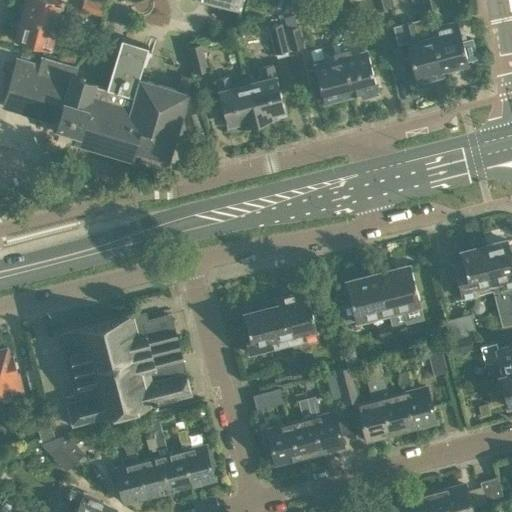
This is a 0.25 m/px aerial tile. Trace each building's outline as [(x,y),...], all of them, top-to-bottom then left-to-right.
[(67,15),(69,4),(52,0),(25,0),(25,3),(22,4),(19,12),(22,14),(21,17),(54,25),(58,12),(67,15)] [(105,4),(91,0),(83,0),(81,10),(101,15),(105,4)] [(238,12),(241,0),(200,0),(200,2),(238,12)] [(373,0),(347,0),(351,14),(356,12),(362,16),(369,14),(372,8),(375,7),(373,0)] [(389,7),(387,0),(373,0),(375,7),(376,11),(389,7)] [(434,0),(422,0),(425,11),(437,8),(434,0)] [(430,30),(425,13),(389,22),(394,42),(404,39),(415,82),(442,75),(430,30)] [(54,25),(21,17),(21,19),(17,20),(15,27),(18,29),(15,40),(57,51),(59,41),(51,39),(54,25)] [(457,23),(430,30),(442,75),(441,69),(467,62),(466,60),(474,58),(470,42),(462,44),(457,23)] [(280,24),(268,27),(275,54),(287,51),(280,24)] [(297,26),(296,27),(285,29),(290,50),(303,47),(297,26)] [(121,38),(106,86),(73,76),(75,68),(42,58),(22,52),(19,60),(17,59),(4,104),(58,120),(57,124),(61,125),(59,130),(76,135),(75,138),(131,155),(133,146),(166,156),(185,92),(187,93),(192,78),(181,75),(177,90),(138,78),(148,46),(121,38)] [(341,52),(352,93),(359,91),(361,96),(377,92),(366,51),(359,52),(356,39),(345,42),(348,51),(341,52)] [(352,93),(341,52),(339,43),(310,50),(314,64),(313,64),(322,101),(352,93)] [(206,70),(199,44),(187,47),(194,73),(206,70)] [(61,50),(59,58),(72,62),(74,53),(61,50)] [(261,80),(246,83),(256,123),(284,115),(274,76),(271,64),(258,68),(261,80)] [(246,83),(230,87),(227,75),(215,79),(218,91),(217,91),(227,130),(256,123),(246,83)] [(480,246),(490,284),(499,282),(501,288),(511,284),(511,255),(507,239),(480,246)] [(490,284),(480,246),(459,251),(462,262),(452,264),(460,296),(475,292),(474,288),(490,284)] [(377,272),(387,312),(419,304),(409,264),(377,272)] [(387,312),(377,272),(345,281),(355,320),(387,312)] [(276,299),(277,305),(287,342),(305,338),(304,332),(316,328),(307,297),(305,298),(303,292),(276,299)] [(287,342),(277,305),(243,314),(246,326),(241,327),(248,353),(287,342)] [(62,334),(58,335),(61,343),(64,343),(64,344),(66,343),(69,355),(77,388),(72,389),(74,395),(64,397),(66,403),(71,425),(191,394),(185,372),(183,373),(180,362),(182,361),(179,350),(177,351),(174,340),(176,339),(173,327),(171,328),(167,314),(147,320),(145,313),(142,314),(142,312),(61,333),(62,334)] [(475,332),(470,315),(445,321),(449,339),(475,332)] [(403,320),(390,324),(393,335),(406,331),(403,320)] [(393,335),(390,324),(376,327),(379,338),(393,335)] [(468,336),(444,342),(447,355),(471,349),(468,336)] [(511,344),(497,348),(495,341),(479,345),(483,362),(500,362),(503,375),(511,372),(511,344)] [(5,347),(0,348),(0,395),(13,392),(16,402),(43,395),(32,352),(8,358),(5,347)] [(440,347),(428,350),(434,374),(446,371),(440,347)] [(356,361),(353,350),(344,352),(347,363),(356,361)] [(297,379),(293,366),(291,356),(277,360),(279,370),(272,372),(275,385),(297,379)] [(305,363),(293,366),(297,379),(308,376),(305,363)] [(348,366),(335,370),(344,404),(357,400),(348,366)] [(406,370),(397,373),(401,385),(409,383),(406,370)] [(499,376),(503,389),(488,393),(492,404),(505,400),(506,404),(511,402),(511,372),(503,375),(499,376)] [(375,379),(378,391),(386,389),(383,376),(375,379)] [(367,381),(372,401),(357,405),(366,439),(368,438),(370,440),(377,438),(378,436),(389,433),(380,399),(378,391),(375,379),(367,381)] [(426,387),(403,393),(412,427),(422,424),(424,426),(431,424),(432,421),(435,420),(426,387)] [(279,388),(256,395),(260,409),(283,403),(279,388)] [(403,393),(380,399),(389,433),(399,430),(401,432),(409,430),(410,427),(412,427),(403,393)] [(305,398),(309,410),(317,408),(313,395),(305,398)] [(309,410),(305,398),(297,400),(300,412),(309,410)] [(487,403),(477,406),(480,416),(490,414),(487,403)] [(311,418),(319,450),(329,448),(331,450),(339,448),(340,445),(342,444),(334,412),(311,418)] [(48,418),(35,421),(40,441),(53,438),(48,418)] [(311,418),(289,424),(297,456),(299,456),(301,458),(309,456),(310,453),(319,450),(311,418)] [(297,456),(289,424),(265,430),(274,462),(277,462),(279,464),(286,462),(287,459),(297,456)] [(185,429),(177,431),(180,444),(188,442),(185,429)] [(59,446),(60,447),(75,462),(83,454),(65,435),(52,439),(59,446)] [(163,435),(154,437),(157,450),(166,448),(163,435)] [(157,450),(154,437),(146,439),(149,452),(157,450)] [(52,439),(39,442),(51,454),(59,446),(52,439)] [(123,445),(128,465),(114,469),(122,501),(125,500),(127,503),(134,501),(135,498),(145,495),(137,463),(132,443),(123,445)] [(182,451),(190,484),(200,481),(202,484),(210,482),(211,479),(213,478),(209,465),(214,464),(209,446),(205,448),(204,446),(182,451)] [(182,451),(159,457),(167,490),(178,487),(180,489),(187,487),(188,484),(190,484),(182,451)] [(167,490),(159,457),(137,463),(145,495),(147,495),(149,497),(157,495),(158,492),(167,490)] [(479,482),(481,486),(485,504),(503,500),(497,477),(479,482)] [(462,485),(460,482),(452,484),(451,487),(442,490),(447,511),(472,511),(465,484),(462,485)] [(83,494),(69,488),(65,500),(77,505),(74,511),(113,511),(115,509),(95,501),(96,500),(83,494)] [(429,493),(418,496),(422,511),(447,511),(442,490),(440,490),(437,488),(430,490),(429,493)] [(399,499),(398,502),(395,502),(397,511),(422,511),(418,496),(409,499),(406,496),(399,499)]
